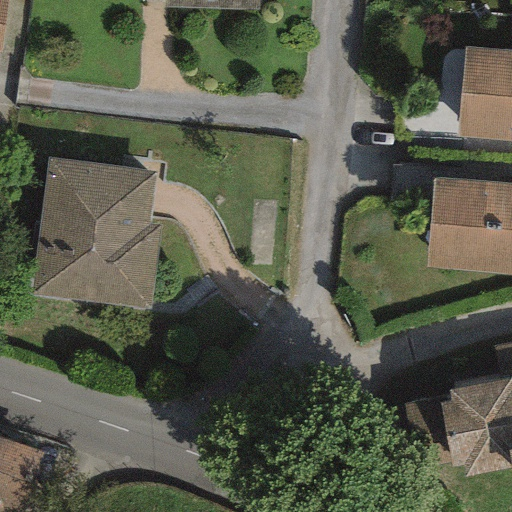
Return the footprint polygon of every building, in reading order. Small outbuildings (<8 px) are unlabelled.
[(257,0),(162,0),(162,8),(257,10),(257,0)] [(511,52),(463,48),(456,136),(511,142),(511,52)] [(153,172),(46,158),(30,295),(149,309),(157,225),(148,225),(153,172)] [(511,185),(432,179),(425,267),(511,274),(511,185)] [(511,481),(511,342),(492,346),(500,379),(445,392),(448,402),(436,405),(450,463),(450,469),(461,467),(464,477),(509,469),(511,481)] [(416,470),(450,463),(436,405),(434,398),(401,405),(416,470)] [(21,511),(41,454),(0,439),(0,511),(2,511),(4,509),(14,511),(21,511)]
